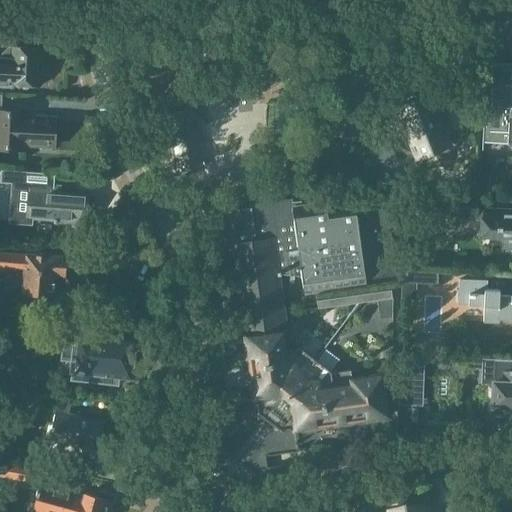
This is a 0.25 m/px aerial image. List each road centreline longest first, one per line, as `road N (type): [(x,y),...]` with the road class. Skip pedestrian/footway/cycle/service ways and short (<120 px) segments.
road 1 (residential): [(103,0),(109,133),(174,254),(192,310),(194,402),(174,511)]
road 2 (residential): [(255,511),(357,471),(511,454)]
road 3 (residential): [(511,9),(333,0)]
